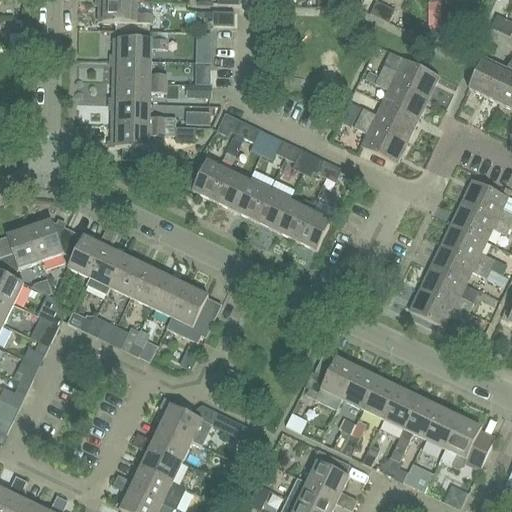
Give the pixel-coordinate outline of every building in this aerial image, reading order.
[(273,9),(273,0),(263,0),(263,8),(273,9)] [(273,0),(273,9),(284,9),(283,0),(273,0)] [(328,10),(327,0),(317,0),(317,10),(328,10)] [(327,0),(328,10),(338,11),(338,0),(327,0)] [(435,0),(436,29),(453,29),(451,0),(435,0)] [(137,3),(99,2),(98,24),(152,26),(152,16),(136,15),(137,3)] [(379,21),(385,8),(375,4),(369,16),(379,21)] [(385,8),(379,21),(388,25),(394,13),(385,8)] [(234,14),(212,14),(211,29),(234,29),(234,14)] [(490,31),(499,35),(505,22),(496,18),(490,31)] [(511,25),(505,22),(499,35),(509,39),(511,32),(511,25)] [(424,42),(430,30),(421,25),(415,38),(424,42)] [(430,30),(424,42),(433,47),(439,34),(430,30)] [(211,39),(195,39),(194,69),(209,69),(211,39)] [(126,63),(151,64),(152,52),(167,52),(167,42),(113,40),(113,63),(126,63)] [(383,68),(379,77),(428,101),(439,79),(403,62),(397,75),(383,68)] [(151,76),(151,64),(126,63),(113,63),(112,84),(125,85),(166,86),(167,77),(151,76)] [(511,78),(505,75),(481,64),(467,92),(511,113),(511,78)] [(209,69),(194,69),(195,90),(209,90),(209,69)] [(428,101),(379,77),(374,87),(388,93),(382,106),(417,123),(428,101)] [(125,85),(112,84),(112,106),(126,107),(150,107),(151,95),(166,95),(166,86),(125,85)] [(209,90),(195,90),(186,89),(185,103),(210,103),(209,90)] [(126,107),(112,106),(111,128),(125,128),(150,129),(160,129),(165,129),(175,130),(175,120),(150,119),(150,107),(126,107)] [(407,145),(417,123),(382,106),(376,118),(362,111),(358,121),(371,127),(371,128),(407,145)] [(236,122),(225,116),(216,134),(228,139),(230,135),(236,122)] [(185,118),(184,131),(209,131),(209,120),(185,118)] [(371,127),(358,121),(353,130),(367,137),(361,150),(396,167),(407,145),(371,128),(371,127)] [(244,141),(250,128),(241,124),(234,137),(244,141)] [(125,128),(111,128),(111,150),(122,150),(121,162),(149,163),(150,142),(173,142),(175,130),(165,129),(160,129),(150,129),(125,128)] [(250,128),(244,141),(253,146),(259,133),(250,128)] [(275,157),(285,161),(291,148),(282,144),(275,157)] [(291,148),(285,161),(294,166),(301,153),(291,148)] [(213,204),(228,174),(207,164),(192,194),(213,204)] [(328,182),(334,169),(323,164),(317,177),(328,182)] [(334,169),(328,182),(339,188),(345,175),(334,169)] [(234,214),(248,184),(228,174),(213,204),(234,214)] [(497,223),(510,229),(511,225),(511,218),(502,213),(508,200),(472,183),(461,205),(497,222),(497,223)] [(254,224),(269,194),(248,184),(234,214),(254,224)] [(275,234),(290,204),(269,194),(254,224),(275,234)] [(296,244),(311,214),(290,204),(275,234),(296,244)] [(461,205),(451,227),(487,244),(493,232),(506,239),(510,229),(497,223),(497,222),(461,205)] [(311,214),(296,244),(317,255),(331,224),(311,214)] [(29,231),(41,265),(64,256),(73,260),(83,239),(52,225),(52,223),(49,224),(47,220),(44,218),(31,223),(29,227),(30,230),(29,231)] [(476,266),(489,273),(494,263),(481,257),(487,244),(451,227),(440,249),(476,266)] [(0,260),(0,274),(14,281),(18,272),(19,272),(41,265),(29,231),(22,233),(21,230),(18,229),(7,232),(6,235),(7,239),(13,256),(0,260)] [(103,239),(114,244),(118,236),(107,231),(103,239)] [(104,249),(99,247),(83,239),(73,260),(68,270),(90,281),(104,249)] [(110,291),(125,259),(110,252),(114,244),(103,239),(99,247),(104,249),(90,281),(86,288),(106,297),(110,291)] [(440,249),(429,271),(466,288),(472,276),(485,282),(489,273),(476,266),(440,249)] [(130,301),(145,269),(125,259),(110,291),(130,301)] [(154,304),(166,279),(145,269),(130,301),(151,310),(154,304)] [(429,271),(419,292),(455,310),(468,316),(473,306),(460,300),(466,288),(429,271)] [(0,301),(13,308),(23,286),(14,281),(0,274),(0,301)] [(171,320),(187,289),(166,279),(154,304),(151,310),(171,320)] [(207,301),(208,299),(187,289),(171,320),(166,331),(197,346),(201,339),(191,334),(207,301)] [(455,310),(419,292),(408,314),(444,332),(451,319),(464,325),(468,316),(455,310)] [(49,298),(44,309),(59,315),(54,301),(49,298)] [(0,326),(3,328),(13,308),(0,301),(0,326)] [(217,306),(207,301),(191,334),(201,339),(217,306)] [(96,319),(94,325),(88,336),(97,341),(105,324),(96,319)] [(88,336),(94,325),(86,321),(80,332),(88,336)] [(30,341),(39,345),(49,350),(58,331),(39,322),(30,341)] [(140,334),(131,330),(120,352),(129,356),(134,346),(140,334)] [(49,350),(39,345),(35,354),(45,359),(49,350)] [(143,350),(134,346),(129,356),(138,360),(143,350)] [(357,371),(336,361),(326,380),(314,375),(311,382),(313,383),(309,391),(318,396),(315,402),(337,413),(342,402),(357,371)] [(342,402),(362,412),(378,381),(357,371),(342,402)] [(23,378),(19,386),(29,391),(33,383),(23,378)] [(378,381),(362,412),(383,422),(398,391),(378,381)] [(29,391),(19,386),(15,395),(25,400),(29,391)] [(383,422),(403,432),(418,401),(398,391),(383,422)] [(168,415),(160,430),(192,445),(201,449),(212,428),(231,438),(237,426),(212,413),(206,425),(171,409),(173,405),(164,401),(159,411),(168,415)] [(418,401),(403,432),(382,475),(394,481),(402,465),(399,464),(413,437),(423,442),(439,411),(418,401)] [(459,421),(439,411),(423,442),(444,452),(452,437),(459,421)] [(14,423),(0,416),(0,434),(7,438),(14,423)] [(285,429),(300,437),(307,423),(291,416),(285,429)] [(481,431),(459,421),(452,437),(444,452),(439,464),(449,469),(450,467),(460,471),(463,470),(464,467),(479,474),(494,442),(479,435),(481,431)] [(254,434),(237,426),(231,438),(248,446),(254,434)] [(182,465),(192,445),(160,430),(153,444),(145,441),(140,452),(148,456),(150,450),(182,465)] [(332,452),(341,456),(346,446),(350,438),(341,434),(332,452)] [(140,452),(145,441),(137,437),(132,448),(140,452)] [(350,438),(346,446),(341,456),(350,461),(355,451),(352,449),(356,441),(350,438)] [(379,451),(371,447),(362,465),(370,469),(379,451)] [(151,476),(173,486),(185,492),(186,491),(173,485),(182,465),(150,450),(148,456),(141,471),(151,476)] [(338,500),(341,495),(348,479),(342,476),(346,467),(317,453),(313,462),(317,464),(306,485),(338,500)] [(228,473),(233,476),(231,481),(240,485),(246,471),(232,464),(228,473)] [(433,476),(412,466),(402,486),(411,490),(412,489),(423,495),(433,476)] [(174,511),(176,511),(185,492),(173,486),(151,476),(141,471),(134,485),(126,481),(120,493),(128,497),(131,491),(145,498),(163,507),(174,511)] [(120,493),(126,481),(118,478),(113,489),(120,493)] [(12,487),(23,492),(27,484),(16,479),(12,487)] [(332,511),(335,506),(343,510),(349,499),(341,495),(338,500),(306,485),(297,481),(287,501),(296,506),(309,511),(332,511)] [(19,501),(23,492),(12,487),(8,495),(13,498),(6,511),(32,511),(34,508),(19,501)] [(0,511),(6,511),(13,498),(8,495),(0,491),(0,511)] [(145,498),(131,491),(128,497),(120,511),(173,511),(174,511),(163,507),(145,498)] [(234,495),(226,491),(218,507),(226,511),(234,495)] [(53,507),(63,511),(64,511),(68,504),(57,499),(53,507)] [(349,499),(343,510),(347,511),(352,511),(357,503),(349,499)] [(309,511),(296,506),(287,501),(281,511),(309,511)]
